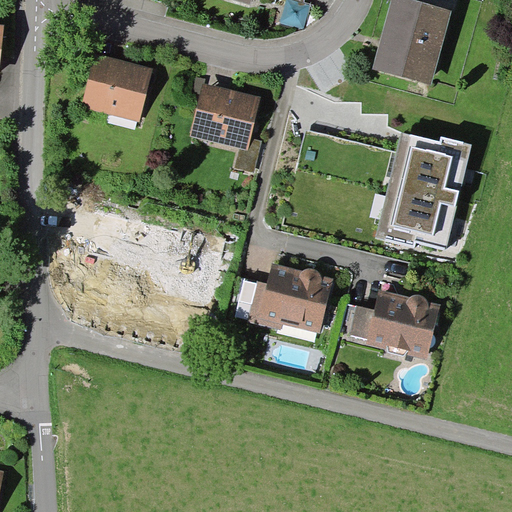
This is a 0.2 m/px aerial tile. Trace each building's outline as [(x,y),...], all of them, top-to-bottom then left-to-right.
[(457,12),(410,0),(398,0),(377,71),(436,87),(457,12)] [(158,70),(100,54),(85,108),(142,124),(158,70)] [(207,85),(193,136),(249,151),(263,100),(207,85)] [(412,243),(413,237),(446,244),(468,146),(443,140),(442,144),(403,136),(380,236),(412,243)] [(102,208),(88,258),(134,270),(133,275),(177,287),(192,231),(102,208)] [(260,282),(248,323),(283,333),(285,325),(322,335),(338,281),(277,264),(271,285),(260,282)] [(351,303),(341,340),(433,365),(449,309),(385,292),(380,311),(351,303)]
